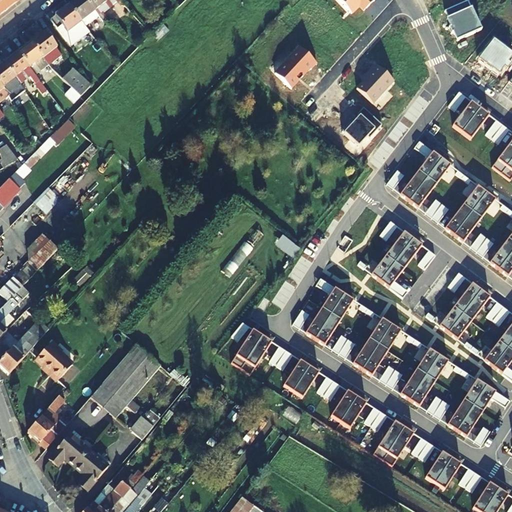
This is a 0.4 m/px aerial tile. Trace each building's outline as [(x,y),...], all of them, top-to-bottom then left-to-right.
[(0,0),(0,15),(19,0),(0,0)] [(84,0),(77,0),(69,7),(89,32),(91,36),(96,32),(94,28),(95,27),(91,23),(97,17),(84,0)] [(84,0),(97,17),(102,22),(106,19),(102,13),(109,7),(103,0),(84,0)] [(359,7),(364,11),(374,1),(373,0),(337,0),(351,14),(359,7)] [(468,1),(444,11),(448,18),(446,19),(450,27),(448,28),(451,34),(452,33),(456,42),(481,30),(468,1)] [(89,32),(69,7),(50,21),(59,32),(63,29),(67,33),(76,27),(83,36),(89,32)] [(32,43),(49,65),(61,56),(44,34),(32,43)] [(511,56),(511,55),(492,40),(477,60),(484,66),(485,65),(498,75),(503,68),(506,71),(510,65),(507,63),(511,56)] [(35,76),(49,65),(32,43),(18,54),(35,76)] [(299,48),(275,74),(291,89),(310,69),(311,70),(317,64),(299,48)] [(4,65),(18,83),(28,76),(34,84),(43,95),(47,92),(42,86),(39,81),(35,76),(18,54),(4,65)] [(18,83),(4,65),(0,68),(0,85),(6,94),(19,84),(18,83)] [(356,89),(372,104),(393,82),(375,65),(361,80),(363,82),(356,89)] [(73,69),(62,80),(80,97),(91,86),(73,69)] [(39,81),(42,86),(51,79),(47,75),(39,81)] [(458,93),(448,107),(454,112),(465,98),(458,93)] [(470,102),(452,127),(461,134),(479,109),(470,102)] [(381,125),(363,108),(357,115),(358,117),(352,124),(351,123),(342,132),(358,147),(367,137),(369,139),(381,125)] [(479,109),(461,134),(470,140),(488,116),(479,109)] [(28,118),(21,123),(30,136),(37,132),(28,118)] [(44,155),(74,126),(67,120),(38,148),(44,155)] [(485,135),(491,140),(502,126),(495,121),(485,135)] [(508,131),(502,126),(491,140),(498,145),(508,131)] [(511,159),(511,140),(491,168),(500,175),(511,159)] [(427,160),(432,153),(419,143),(414,150),(427,160)] [(0,161),(4,169),(17,161),(6,147),(0,150),(0,161)] [(416,175),(425,182),(441,160),(432,153),(427,160),(416,175)] [(511,159),(500,175),(509,181),(511,177),(511,159)] [(441,160),(425,182),(434,189),(450,167),(441,160)] [(385,185),(393,191),(404,176),(397,170),(385,185)] [(399,196),(408,203),(425,182),(416,175),(399,196)] [(0,207),(18,189),(9,180),(0,188),(0,207)] [(425,182),(408,203),(417,210),(434,189),(425,182)] [(461,209),(470,216),(486,194),(477,188),(472,194),(461,209)] [(47,189),(33,202),(44,213),(58,201),(47,189)] [(486,194),(470,216),(479,223),(495,201),(486,194)] [(431,220),(442,206),(435,201),(424,215),(431,220)] [(442,206),(431,220),(437,225),(448,211),(442,206)] [(444,230),(453,237),(470,216),(461,209),(444,230)] [(470,216),(453,237),(462,244),(479,223),(470,216)] [(379,237),(386,242),(397,228),(390,223),(379,237)] [(385,257),(394,264),(412,240),(403,234),(385,257)] [(281,235),(273,245),(291,258),(298,248),(281,235)] [(476,254),(486,240),(480,235),(469,249),(476,254)] [(34,258),(48,243),(41,236),(26,251),(34,258)] [(412,240),(394,264),(403,271),(421,247),(412,240)] [(486,240),(476,254),(482,259),(493,245),(486,240)] [(48,243),(34,258),(14,279),(15,281),(21,287),(56,250),(49,242),(48,243)] [(489,265),(498,271),(511,253),(511,248),(505,243),(489,265)] [(418,266),(424,271),(435,257),(428,252),(418,266)] [(511,253),(498,271),(507,278),(511,271),(511,253)] [(371,276),(380,283),(394,264),(385,257),(371,276)] [(87,264),(71,279),(79,287),(94,272),(87,264)] [(394,264),(380,283),(389,290),(403,271),(394,264)] [(447,289),(454,294),(464,280),(458,275),(447,289)] [(13,296),(21,287),(15,281),(6,289),(13,296)] [(453,309),(462,316),(480,292),(471,285),(453,309)] [(324,348),(354,301),(333,288),(303,335),(324,348)] [(480,292),(462,316),(471,323),(489,299),(480,292)] [(0,336),(6,331),(0,324),(17,305),(10,298),(0,309),(0,336)] [(492,323),(503,309),(496,304),(486,318),(492,323)] [(439,328),(448,335),(462,316),(453,309),(439,328)] [(492,323),(499,328),(509,314),(503,309),(492,323)] [(462,316),(448,335),(457,342),(471,323),(462,316)] [(351,365),(371,378),(401,332),(380,319),(351,365)] [(0,347),(0,368),(8,376),(47,333),(48,332),(38,323),(37,323),(19,342),(11,335),(0,347)] [(511,324),(498,343),(507,350),(511,343),(511,324)] [(250,376),(272,343),(252,330),(230,362),(250,376)] [(6,331),(0,336),(0,347),(11,335),(6,331)] [(484,362),(493,369),(507,350),(498,343),(484,362)] [(51,344),(36,361),(58,381),(72,366),(59,355),(61,353),(51,344)] [(136,346),(90,398),(115,420),(161,368),(136,346)] [(511,353),(507,350),(493,369),(501,376),(506,369),(511,362),(511,353)] [(418,408),(448,363),(429,351),(399,395),(418,408)] [(320,374),(299,361),(282,388),(303,401),(320,374)] [(115,420),(112,424),(138,446),(177,399),(185,389),(161,368),(115,420)] [(511,373),(506,369),(501,376),(511,383),(511,373)] [(447,427),(467,440),(496,393),(477,381),(447,427)] [(366,404),(346,392),(330,418),(350,430),(366,404)] [(47,410),(28,433),(40,444),(39,445),(45,450),(68,425),(55,413),(65,402),(59,397),(49,408),(47,410)] [(413,435),(393,422),(372,455),(393,468),(413,435)] [(70,472),(85,455),(67,439),(45,464),(53,471),(60,463),(70,472)] [(461,466),(441,453),(424,479),(445,492),(461,466)] [(85,455),(70,472),(81,482),(74,489),(81,496),(103,471),(85,455)] [(122,499),(110,511),(123,511),(127,508),(152,477),(147,472),(131,491),(129,490),(122,499)] [(83,511),(110,511),(122,499),(129,490),(121,483),(107,498),(99,507),(94,511),(88,511),(86,509),(83,511)] [(497,511),(508,497),(488,484),(472,510),(474,511),(497,511)] [(101,493),(86,509),(88,511),(94,511),(99,507),(107,498),(101,493)] [(246,511),(247,511),(251,505),(241,498),(237,504),(233,509),(230,511),(246,511)]
